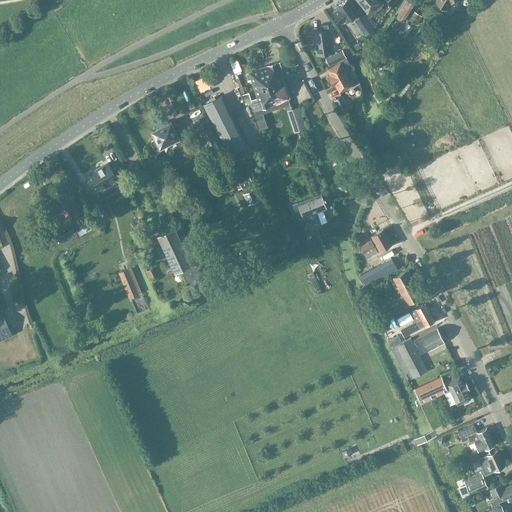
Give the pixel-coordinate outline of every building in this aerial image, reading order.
[(337,9),(334,11),(341,21),(344,19),(344,20),(357,11),(349,0),(346,0),(336,7),(337,9)] [(381,1),(380,0),(355,0),(367,14),(366,15),(369,19),(377,12),(374,8),(381,1)] [(404,22),(414,4),(405,0),(395,17),(404,22)] [(451,4),(453,0),(436,0),(435,2),(445,8),(449,2),(451,4)] [(414,12),(409,19),(417,24),(422,16),(414,12)] [(373,28),(363,13),(354,19),(365,34),(373,28)] [(318,55),(331,52),(327,25),(320,26),(321,32),(313,33),(314,42),(316,42),(318,55)] [(276,63),(249,72),(256,91),(284,81),(281,71),(291,68),(288,59),(276,63)] [(339,92),(354,84),(351,79),(349,80),(342,66),(346,65),(348,68),(351,67),(347,59),(327,69),(330,75),(328,76),(333,85),(335,84),(339,92)] [(251,101),(250,102),(253,111),(260,108),(290,98),(284,81),(256,91),(258,99),(251,101)] [(247,102),(250,102),(251,101),(251,100),(248,92),(242,94),(245,103),(247,102)] [(222,95),(204,104),(229,153),(235,167),(253,158),(245,142),(231,115),(222,95)] [(334,100),(341,113),(348,109),(341,96),(334,100)] [(299,106),(288,110),(291,120),(294,132),(306,128),(300,106),(299,106)] [(206,147),(218,141),(206,114),(193,120),(206,147)] [(178,145),(186,140),(179,125),(173,127),(170,122),(151,131),(156,140),(151,142),(155,149),(159,147),(160,148),(175,140),(178,145)] [(128,182),(118,166),(112,170),(109,165),(91,176),(97,187),(95,188),(100,195),(116,185),(118,189),(128,182)] [(248,172),(238,177),(239,180),(242,187),(253,182),(248,172)] [(254,187),(243,193),(248,203),(252,201),(259,198),(254,187)] [(77,231),(91,224),(75,196),(68,200),(61,188),(51,193),(66,219),(69,217),(77,231)] [(326,209),(320,194),(293,204),(298,219),(326,209)] [(48,239),(57,234),(48,220),(40,225),(48,239)] [(177,234),(174,226),(157,233),(173,270),(181,266),(185,276),(194,272),(190,262),(177,234)] [(380,250),(392,244),(383,229),(371,236),(375,244),(376,243),(380,250)] [(377,252),(369,237),(368,233),(359,238),(361,242),(358,243),(354,245),(358,253),(362,251),(366,258),(377,252)] [(374,282),(398,269),(392,258),(368,270),(369,271),(361,275),(365,285),(373,281),(374,282)] [(131,267),(128,269),(118,272),(129,298),(138,295),(142,293),(131,267)] [(404,304),(391,310),(386,313),(389,319),(394,316),(405,311),(418,304),(415,299),(421,296),(406,270),(392,277),(400,292),(399,293),(400,295),(399,295),(404,304)] [(405,327),(400,330),(404,337),(409,334),(434,320),(425,304),(416,309),(421,319),(405,327)] [(3,312),(0,313),(0,340),(13,334),(3,312)] [(411,338),(391,348),(404,375),(408,373),(411,379),(427,370),(419,355),(444,342),(437,328),(412,341),(411,338)] [(441,376),(415,389),(421,403),(450,389),(458,404),(470,398),(467,391),(469,390),(465,382),(463,383),(459,375),(446,381),(447,383),(444,384),(441,376)] [(469,444),(474,442),(479,452),(494,444),(486,428),(477,432),(473,424),(458,431),(462,441),(467,439),(469,444)] [(471,482),(466,485),(470,494),(487,487),(482,476),(485,475),(488,473),(504,466),(497,451),(483,457),(478,459),(481,467),(479,468),(477,473),(478,476),(472,479),(471,482)] [(492,505),(511,495),(511,484),(503,489),(500,483),(489,488),(492,494),(494,493),(495,495),(488,498),(492,505)]
